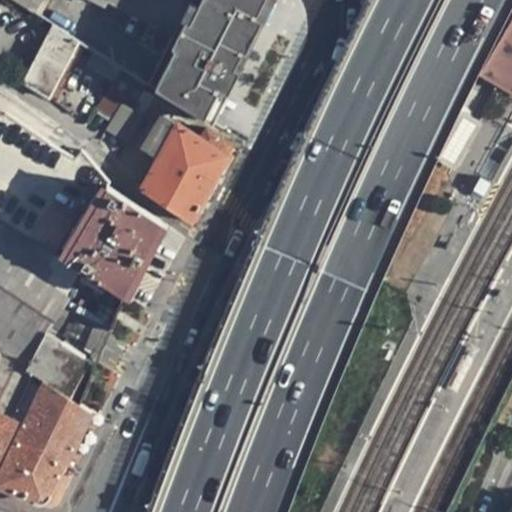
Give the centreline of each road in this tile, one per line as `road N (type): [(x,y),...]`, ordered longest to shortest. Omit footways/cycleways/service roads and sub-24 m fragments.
road 1 (secondary): [(108,511),(164,374),(329,36),(328,0)]
road 2 (motorway): [(246,511),(339,284),(471,0)]
road 3 (motorway): [(404,0),(275,276),(186,511)]
